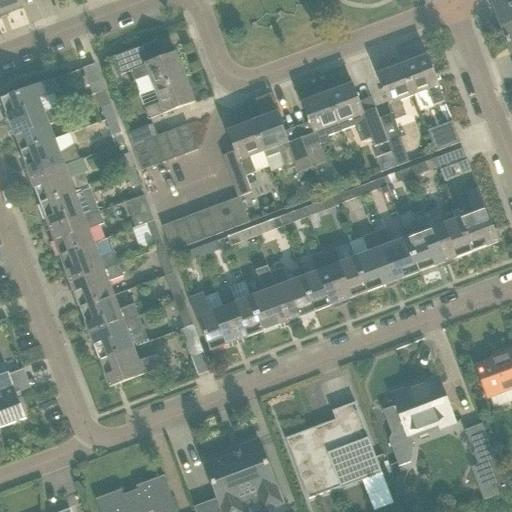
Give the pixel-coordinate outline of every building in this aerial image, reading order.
[(0,0),(0,14),(22,6),(20,0),(0,0)] [(511,0),(491,0),(501,27),(511,22),(511,0)] [(511,22),(501,27),(511,53),(511,52),(511,22)] [(175,53),(157,60),(150,43),(113,57),(120,75),(130,72),(134,83),(148,78),(152,90),(139,95),(154,90),(184,78),(175,53)] [(433,106),(444,102),(427,56),(402,65),(415,97),(427,92),(433,106)] [(104,90),(101,83),(94,64),(82,69),(92,95),(95,94),(104,90)] [(400,103),(415,97),(402,65),(377,75),(394,120),(405,116),(400,103)] [(159,104),(144,109),(148,120),(175,110),(194,103),(184,78),(154,90),(159,104)] [(58,92),(53,81),(53,80),(0,100),(10,126),(44,113),(39,99),(58,92)] [(375,109),(363,114),(352,84),(327,94),(341,132),(355,127),(361,143),(371,139),(374,148),(387,143),(387,141),(388,141),(375,109)] [(105,120),(114,117),(104,90),(95,94),(105,120)] [(312,130),(299,135),(312,168),(327,163),(322,148),(331,145),(328,137),(341,132),(327,94),(302,103),(309,122),(309,123),(312,130)] [(44,113),(10,126),(20,152),(54,139),(49,126),(64,120),(59,107),(44,113)] [(286,139),(284,132),(276,113),(252,122),(267,160),(280,156),(285,170),(295,167),(297,174),(312,168),(299,135),(286,139)] [(114,117),(105,120),(111,136),(120,132),(114,117)] [(234,152),(223,156),(230,174),(239,198),(250,194),(244,177),(255,173),(269,167),(267,160),(252,122),(251,122),(249,117),(229,124),(231,130),(227,131),(231,143),(234,152)] [(131,146),(143,141),(154,137),(155,136),(151,126),(127,134),(131,146)] [(186,155),(197,151),(188,126),(177,130),(186,155)] [(175,159),(186,155),(177,130),(166,134),(175,159)] [(434,152),(460,142),(456,132),(430,141),(434,152)] [(164,163),(175,159),(166,134),(156,137),(155,136),(154,137),(164,163)] [(152,167),(164,163),(154,137),(143,141),(152,167)] [(397,167),(409,162),(399,137),(388,141),(387,141),(387,143),(397,167)] [(54,139),(20,152),(30,178),(79,160),(74,147),(59,153),(54,139)] [(141,171),(152,167),(143,141),(131,146),(141,171)] [(440,170),(465,161),(461,150),(436,159),(440,170)] [(126,172),(134,169),(128,154),(120,157),(126,172)] [(439,171),(440,170),(436,159),(410,169),(413,178),(438,169),(439,171)] [(79,160),(30,178),(40,204),(74,192),(68,178),(84,172),(79,160)] [(131,187),(139,184),(134,169),(126,172),(131,187)] [(387,188),(413,178),(410,169),(384,179),(387,188)] [(362,197),(387,188),(384,179),(358,189),(362,197)] [(89,186),(74,192),(40,204),(50,231),(99,212),(89,186)] [(334,208),(362,197),(358,189),(331,199),(334,208)] [(498,243),(479,194),(478,190),(464,195),(470,213),(458,217),(471,253),(498,243)] [(238,227),(248,223),(239,198),(228,202),(238,227)] [(226,231),(238,227),(228,202),(217,206),(226,231)] [(309,217),(324,211),(320,203),(305,208),(309,217)] [(145,225),(154,222),(147,205),(138,208),(145,225)] [(215,235),(226,231),(217,206),(206,211),(215,235)] [(292,223),(309,217),(305,208),(289,214),(292,223)] [(458,217),(442,223),(437,210),(427,214),(445,263),(471,253),(458,217)] [(204,239),(215,235),(206,211),(195,214),(204,239)] [(99,212),(50,231),(60,257),(93,244),(88,230),(104,224),(99,212)] [(194,243),(204,239),(195,214),(184,218),(194,243)] [(419,273),(445,263),(427,214),(415,218),(420,232),(406,237),(419,273)] [(182,247),(194,243),(184,218),(173,222),(182,247)] [(154,251),(163,248),(154,222),(145,225),(154,251)] [(170,251),(182,247),(173,222),(162,226),(170,251)] [(256,237),(272,231),(268,222),(253,228),(256,237)] [(240,244),(256,237),(253,228),(237,234),(240,244)] [(406,237),(391,243),(386,229),(375,233),(393,282),(419,273),(406,237)] [(367,292),(393,282),(375,233),(362,238),(367,253),(354,258),(367,292)] [(93,244),(60,257),(69,283),(119,264),(109,238),(93,244)] [(204,257),(219,251),(216,242),(201,248),(204,257)] [(188,263),(204,257),(201,248),(185,254),(188,263)] [(354,258),(338,263),(333,249),(322,253),(340,302),(367,292),(354,258)] [(314,312),(340,302),(322,253),(310,257),(315,272),(301,278),(314,312)] [(167,258),(158,262),(164,278),(173,274),(167,258)] [(119,264),(69,283),(80,310),(113,297),(108,282),(123,276),(119,264)] [(270,274),(267,267),(255,272),(263,293),(249,298),(262,332),(288,322),(270,274)] [(301,278),(286,283),(281,270),(270,274),(288,322),(314,312),(301,278)] [(170,293),(179,290),(173,274),(164,278),(170,293)] [(249,298),(235,303),(229,288),(218,293),(223,307),(236,342),(262,332),(249,298)] [(236,342),(223,307),(218,293),(217,293),(223,308),(209,313),(202,295),(190,299),(210,352),(236,342)] [(113,297),(80,310),(89,335),(139,317),(134,304),(118,310),(113,297)] [(187,311),(178,314),(184,329),(192,326),(187,311)] [(139,317),(89,335),(99,361),(133,348),(148,343),(143,328),(139,317)] [(189,358),(202,353),(192,326),(184,329),(179,331),(189,358)] [(133,348),(99,361),(109,388),(162,368),(157,355),(138,362),(133,348)] [(511,391),(511,351),(505,354),(506,356),(477,367),(489,400),(511,391)] [(0,428),(25,419),(8,374),(0,376),(0,428)] [(455,427),(444,398),(437,379),(392,396),(396,406),(382,411),(389,430),(395,457),(398,467),(408,464),(411,445),(409,440),(435,428),(438,434),(455,427)] [(317,427),(285,439),(308,500),(361,479),(362,481),(381,474),(355,403),(332,412),(338,429),(329,433),(329,432),(328,432),(328,431),(327,430),(327,429),(326,429),(325,428),(324,428),(324,427),(323,427),(322,427),(321,427),(320,427),(319,427),(318,427),(317,427)] [(506,493),(502,481),(481,426),(465,432),(478,465),(472,468),(484,501),(506,493)] [(263,511),(282,504),(258,440),(240,447),(242,452),(205,467),(218,501),(194,509),(195,511),(243,511),(241,504),(258,497),(263,511)] [(176,511),(164,476),(136,486),(137,490),(123,495),(121,490),(95,499),(100,511),(176,511)]
